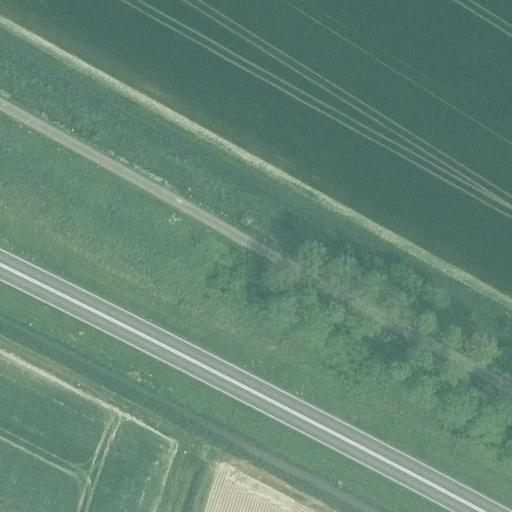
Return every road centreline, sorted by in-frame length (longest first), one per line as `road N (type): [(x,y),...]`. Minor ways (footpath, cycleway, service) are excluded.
road 1 (unclassified): [(511,387),(0,106)]
road 2 (trunk): [(475,511),(0,265)]
